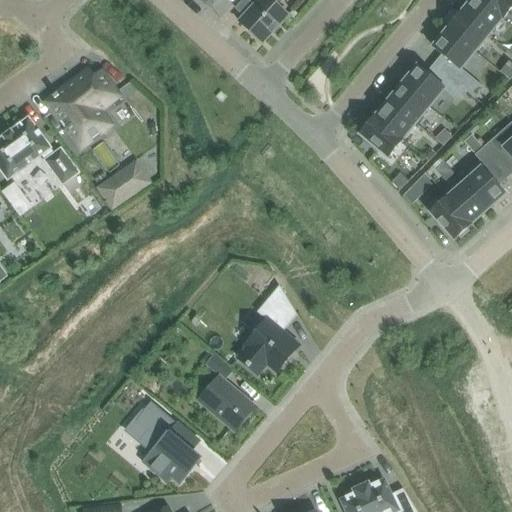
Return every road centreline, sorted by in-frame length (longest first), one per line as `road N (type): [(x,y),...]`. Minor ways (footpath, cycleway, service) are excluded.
road 1 (residential): [(318,387),(228,484),(240,508),(358,455)]
road 2 (residential): [(315,137),(442,283)]
road 3 (residential): [(315,137),(429,0)]
road 4 (residential): [(442,283),(363,327),(318,387)]
road 5 (residential): [(442,283),(498,362),(511,411)]
road 6 (residential): [(163,0),(262,89)]
road 7 (residential): [(262,89),(344,0)]
